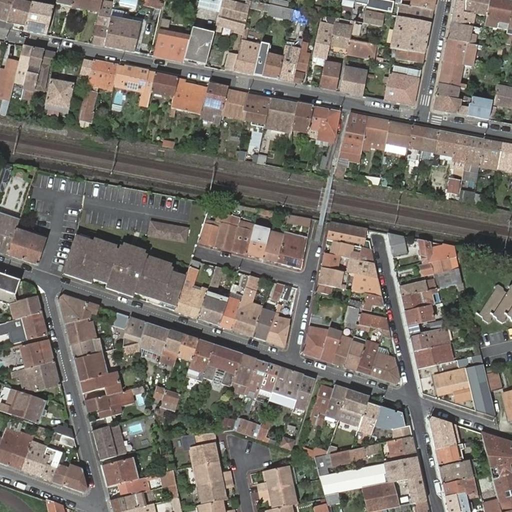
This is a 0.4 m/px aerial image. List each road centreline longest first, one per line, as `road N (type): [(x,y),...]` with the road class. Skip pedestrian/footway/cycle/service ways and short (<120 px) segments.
road 1 (residential): [(418,118),(0,33)]
road 2 (residential): [(293,361),(46,279)]
road 3 (residential): [(46,279),(102,510)]
road 4 (residential): [(411,401),(379,238)]
road 5 (residential): [(411,401),(293,361)]
road 6 (residential): [(418,118),(443,0)]
